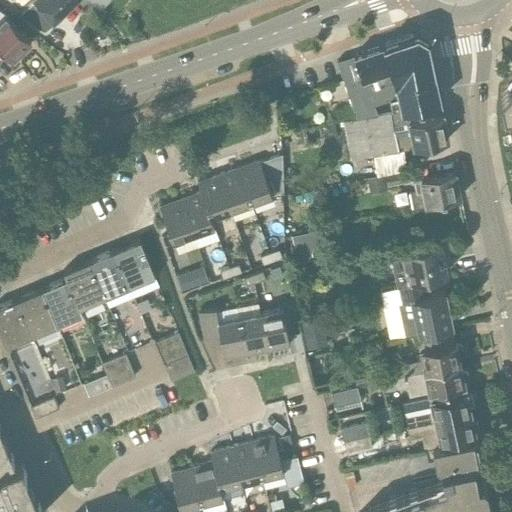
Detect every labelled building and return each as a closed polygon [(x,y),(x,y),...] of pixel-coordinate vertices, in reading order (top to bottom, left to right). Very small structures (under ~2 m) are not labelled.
[(16,0),(25,10),(22,13),(45,31),(75,0),(16,0)] [(0,58),(8,51),(13,57),(31,39),(17,25),(5,13),(0,9),(0,58)] [(377,113),(374,104),(390,98),(393,96),(388,81),(396,78),(434,70),(428,42),(414,34),(337,61),(357,117),(377,113)] [(390,98),(392,109),(392,110),(440,100),(434,70),(396,78),(388,81),(393,96),(390,98)] [(511,82),(510,86),(503,93),(497,99),(498,100),(500,99),(501,100),(504,114),(508,113),(511,134),(511,82)] [(357,118),(344,120),(352,160),(449,139),(440,100),(392,110),(392,109),(377,113),(357,117),(357,118)] [(260,159),(239,167),(252,203),(283,192),(283,154),(261,162),(260,159)] [(255,212),(254,211),(251,202),(239,167),(218,174),(231,210),(232,210),(235,219),(255,212)] [(388,185),(411,181),(409,170),(386,174),(388,185)] [(410,190),(413,206),(460,197),(455,171),(415,179),(416,189),(410,190)] [(211,217),(231,210),(218,174),(197,181),(201,191),(210,216),(211,216),(211,217)] [(372,193),(386,190),(383,174),(369,177),(372,193)] [(305,201),(321,198),(319,189),(303,193),(303,194),(302,195),(296,196),(297,202),(304,201),(305,201)] [(214,226),(211,217),(211,216),(210,216),(201,191),(181,198),(194,233),(214,226)] [(173,241),(194,233),(181,198),(160,205),(173,241)] [(441,201),(425,204),(423,204),(425,213),(449,209),(447,200),(441,201)] [(315,231),(298,233),(302,260),(319,258),(315,231)] [(114,249),(130,286),(155,275),(140,239),(114,249)] [(398,300),(430,293),(430,291),(427,277),(447,272),(440,241),(392,251),(399,282),(380,286),(383,303),(398,300)] [(104,296),(130,286),(114,249),(89,260),(104,296)] [(270,253),(272,260),(282,257),(279,250),(270,253)] [(263,263),(272,260),(270,253),(261,255),(263,263)] [(79,306),(104,296),(89,260),(63,270),(66,278),(82,314),(83,314),(79,306)] [(229,266),(232,274),(241,271),(238,263),(229,266)] [(280,265),(270,268),(273,278),(283,275),(280,265)] [(223,277),(232,274),(229,266),(220,270),(223,277)] [(253,274),(256,282),(265,278),(262,271),(253,274)] [(247,285),(256,282),(253,274),(244,277),(247,285)] [(57,324),(82,314),(66,278),(41,288),(57,324)] [(179,285),(182,293),(191,290),(188,282),(179,285)] [(296,296),(305,295),(302,282),(293,284),(296,296)] [(430,293),(398,300),(405,336),(455,326),(447,287),(430,291),(430,293)] [(32,335),(57,324),(41,288),(16,298),(32,335)] [(0,330),(6,346),(32,335),(16,298),(0,305),(0,330)] [(247,353),(268,349),(260,311),(258,302),(237,306),(247,353)] [(225,358),(247,353),(237,306),(216,310),(216,307),(198,311),(204,340),(221,337),(225,358)] [(260,311),(268,349),(289,345),(282,307),(260,311)] [(307,338),(331,333),(328,322),(305,326),(307,338)] [(155,340),(160,352),(183,342),(178,330),(155,340)] [(397,376),(460,362),(455,341),(443,343),(440,333),(418,338),(422,359),(395,363),(395,366),(397,376)] [(328,345),(326,334),(305,339),(307,349),(328,345)] [(160,352),(165,365),(188,354),(183,342),(160,352)] [(102,361),(107,373),(130,364),(126,352),(102,361)] [(188,354),(165,365),(171,379),(194,370),(188,354)] [(460,362),(397,376),(383,379),(386,391),(400,388),(399,387),(408,385),(409,396),(435,392),(434,390),(464,384),(460,362)] [(107,373),(113,385),(135,376),(130,364),(107,373)] [(380,369),(381,373),(354,378),(355,384),(383,379),(397,376),(395,366),(380,369)] [(107,373),(84,383),(89,395),(113,385),(107,373)] [(66,388),(63,375),(52,377),(55,391),(66,388)] [(335,406),(354,401),(360,400),(357,386),(331,392),(335,406)] [(408,427),(471,413),(466,392),(447,396),(403,404),(408,427)] [(59,407),(54,395),(31,405),(36,417),(59,407)] [(441,446),(440,442),(475,435),(471,413),(408,427),(410,437),(422,435),(425,448),(433,447),(433,448),(441,446)] [(344,441),(369,435),(366,422),(341,428),(344,441)] [(0,469),(15,463),(0,425),(0,469)] [(253,440),(262,477),(284,471),(274,435),(253,440)] [(347,454),(366,449),(372,447),(369,435),(344,441),(347,454)] [(444,479),(387,499),(369,505),(371,511),(367,511),(491,511),(486,484),(482,482),(480,472),(473,473),(471,466),(478,465),(481,461),(476,438),(441,446),(433,448),(437,465),(441,467),(444,479)] [(241,482),(262,477),(253,440),(232,445),(241,482)] [(220,487),(221,487),(241,482),(232,445),(210,451),(213,461),(220,487)] [(15,463),(0,469),(0,511),(42,511),(21,460),(15,463)] [(213,461),(192,466),(201,502),(224,497),(221,487),(220,487),(213,461)] [(180,508),(201,502),(192,466),(171,471),(180,508)] [(301,509),(310,506),(308,498),(299,500),(301,509)]
